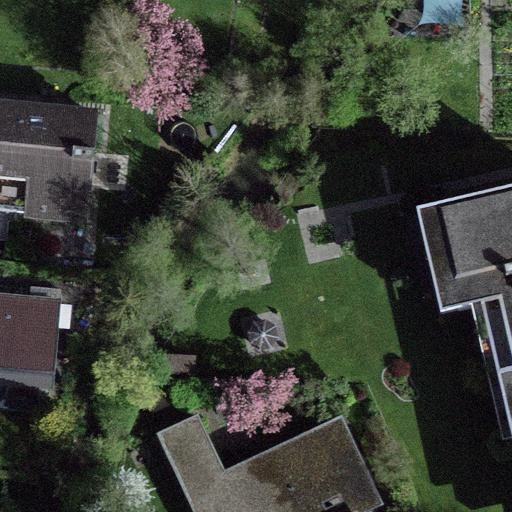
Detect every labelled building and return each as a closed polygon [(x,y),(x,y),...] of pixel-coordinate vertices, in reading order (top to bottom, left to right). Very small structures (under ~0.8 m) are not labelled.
[(0,111),(0,214),(85,221),(93,119),(0,111)] [(454,314),(495,305),(511,297),(511,193),(431,212),(454,314)] [(511,297),(495,305),(511,378),(511,297)] [(57,308),(0,303),(0,389),(3,390),(2,403),(36,406),(40,353),(54,341),(57,308)] [(207,511),(321,511),(318,507),(363,486),(336,426),(246,469),(250,478),(202,500),(207,511)]
